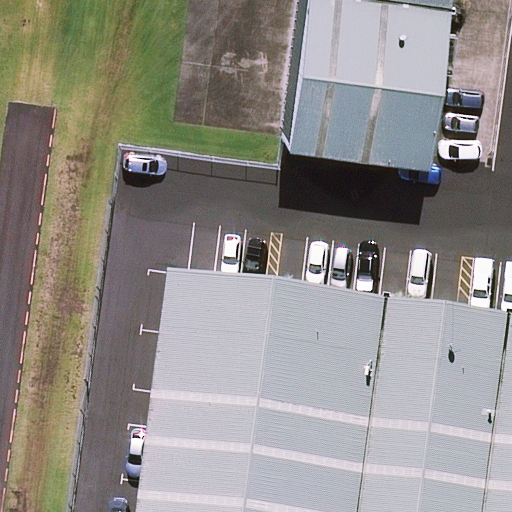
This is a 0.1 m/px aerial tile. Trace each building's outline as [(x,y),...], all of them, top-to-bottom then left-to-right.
[(430,145),(447,8),(384,0),(267,0),(251,133),(280,119),(430,145)] [(384,0),(447,8),(448,0),(384,0)] [(199,285),(183,283),(177,333),(169,394),(164,428),(157,483),(153,511),(375,511),(402,313),(385,311),(367,308),(273,295),(240,291),(199,285)] [(402,313),(375,511),(500,511),(511,422),(511,327),(467,321),(449,319),(402,313)] [(511,511),(511,422),(500,511),(511,511)]
